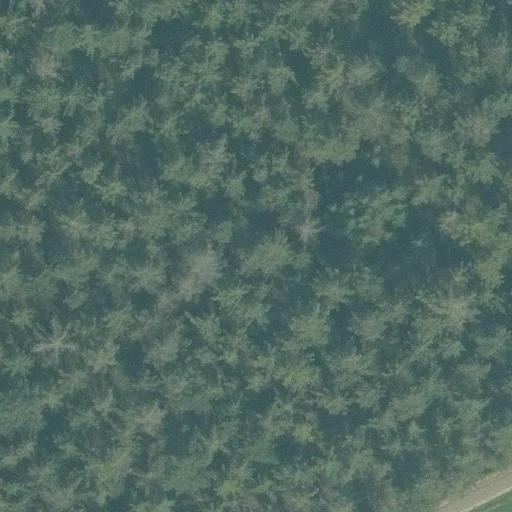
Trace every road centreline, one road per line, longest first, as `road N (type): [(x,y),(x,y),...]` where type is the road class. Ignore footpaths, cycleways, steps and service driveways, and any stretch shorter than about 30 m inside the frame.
road 1 (track): [(0,207),(212,126),(359,41),(370,0)]
road 2 (track): [(511,307),(400,198),(387,82),(359,41)]
